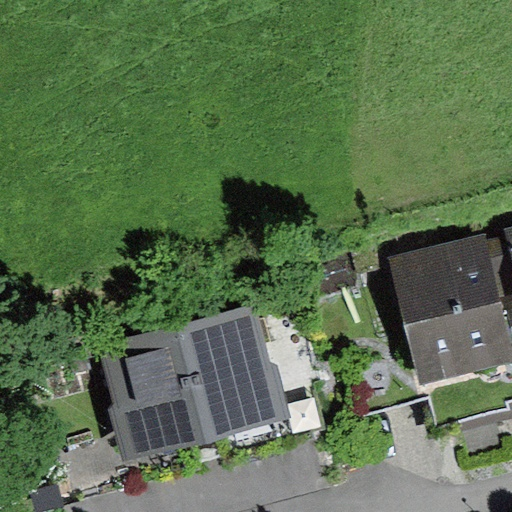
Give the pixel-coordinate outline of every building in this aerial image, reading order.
[(511,334),(487,230),(389,253),(419,380),(511,358),(511,334)] [(258,302),(179,321),(208,440),(227,435),(286,420),(279,390),(258,302)] [(179,321),(97,341),(120,435),(126,459),(158,452),(208,440),(179,321)] [(315,381),(279,390),(286,420),(227,435),(232,457),(328,433),(315,381)] [(126,459),(120,435),(46,455),(60,505),(165,477),(158,452),(126,459)]
